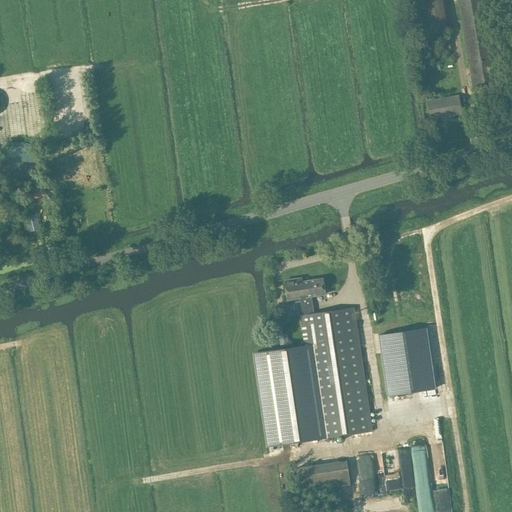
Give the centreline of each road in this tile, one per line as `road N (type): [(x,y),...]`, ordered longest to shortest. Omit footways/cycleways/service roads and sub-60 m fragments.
road 1 (track): [(343,190),(379,411),(448,400),(430,230),(511,200)]
road 2 (unclassified): [(0,290),(511,142)]
